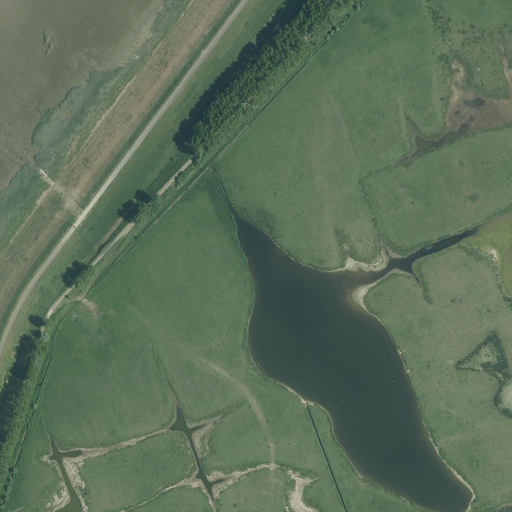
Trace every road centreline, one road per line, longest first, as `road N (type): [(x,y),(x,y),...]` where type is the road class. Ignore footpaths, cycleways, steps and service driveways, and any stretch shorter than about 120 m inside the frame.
road 1 (unclassified): [(0,463),(50,312),(343,0)]
road 2 (unclassified): [(0,357),(34,283),(249,0)]
